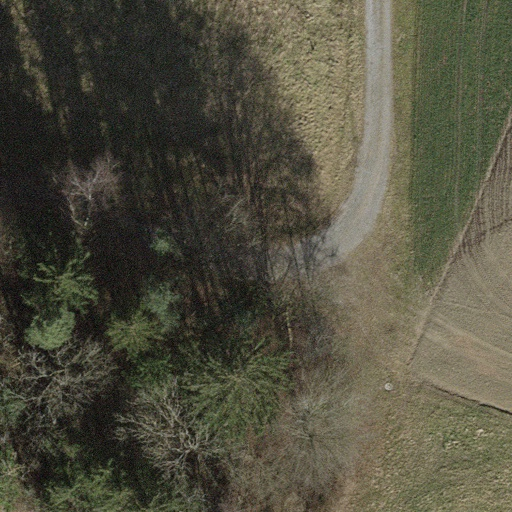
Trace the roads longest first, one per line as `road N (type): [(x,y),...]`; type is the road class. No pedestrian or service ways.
road 1 (track): [(0,188),(229,254),(297,255),(365,212)]
road 2 (track): [(390,0),(392,46),(365,212)]
